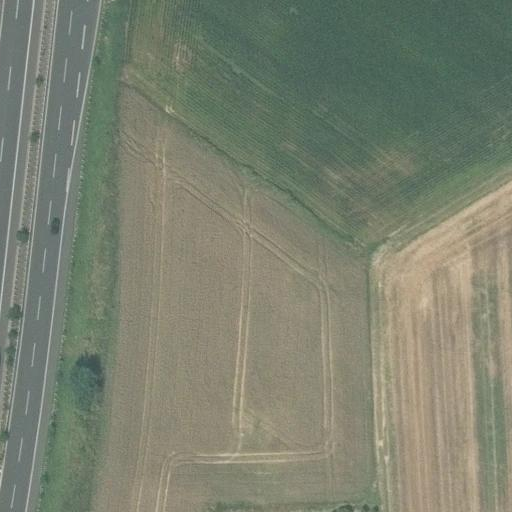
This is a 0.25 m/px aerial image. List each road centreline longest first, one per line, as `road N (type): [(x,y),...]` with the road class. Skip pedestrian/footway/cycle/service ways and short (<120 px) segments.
road 1 (motorway): [(11,511),(75,0)]
road 2 (track): [(389,511),(377,285),(386,256),(511,173)]
road 3 (motorway): [(0,159),(17,0)]
